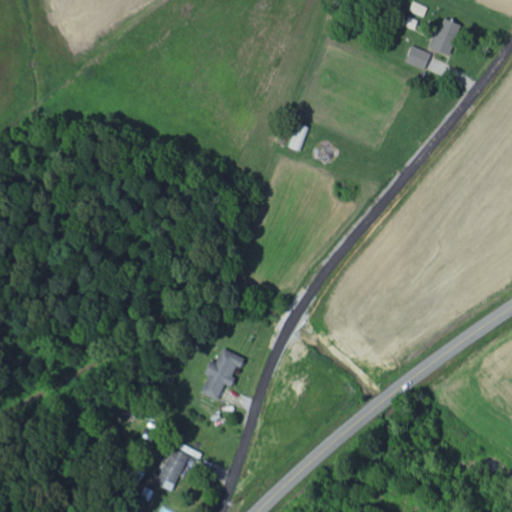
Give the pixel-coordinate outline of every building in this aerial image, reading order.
[(411,12),(426,16),(428,7),(414,2),(411,12)] [(430,48),(448,56),(463,26),(444,17),(430,48)] [(407,59),(423,69),(432,55),(415,45),(407,59)] [(289,148),(301,152),(310,128),(298,124),(289,148)] [(200,393),(219,401),(226,384),(232,386),(243,357),(223,349),(217,363),(212,361),(200,393)] [(158,486),(175,492),(188,454),(172,448),(158,486)]
